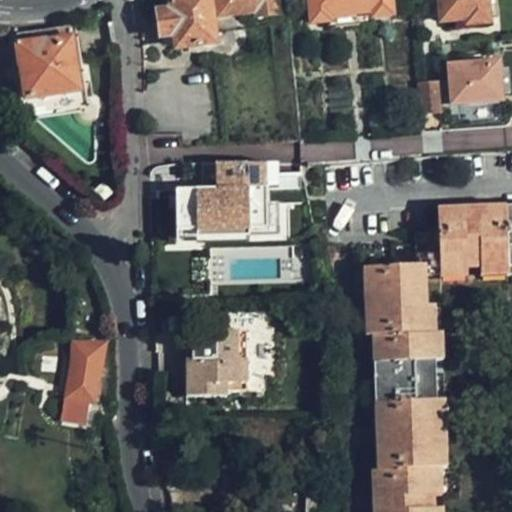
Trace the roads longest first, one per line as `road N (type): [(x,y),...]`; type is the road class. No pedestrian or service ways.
road 1 (unknown): [(341,199),(356,511)]
road 2 (secondary): [(103,245),(126,318),(127,423),(143,511)]
road 3 (residential): [(103,245),(129,210),(134,157),(118,0)]
road 4 (secondary): [(0,153),(103,245)]
